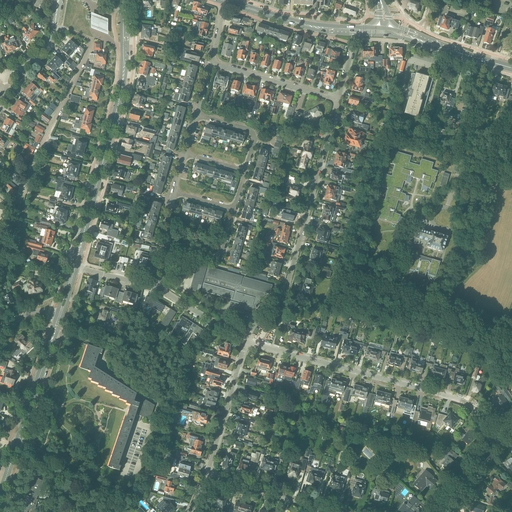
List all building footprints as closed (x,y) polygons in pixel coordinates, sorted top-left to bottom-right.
[(20,0),(0,0),(0,8),(16,14),(20,0)] [(177,9),(180,0),(173,0),(172,4),(171,7),(175,8),(177,9)] [(409,0),(409,1),(407,6),(410,7),(410,8),(412,9),(412,10),(416,11),(416,12),(417,12),(418,11),(419,10),(418,10),(420,4),(414,1),(414,0),(413,0),(412,0),(412,1),(409,0)] [(198,15),(201,5),(195,3),(192,11),(195,12),(195,14),(193,14),(193,17),(197,18),(198,15)] [(205,7),(201,5),(198,15),(197,18),(201,19),(203,14),(206,15),(208,9),(205,7)] [(343,12),(355,16),(357,10),(345,5),(345,6),(343,6),(342,8),(344,8),(343,12)] [(489,12),(488,16),(486,21),(486,20),(484,27),(488,28),(483,42),(490,44),(491,40),(494,41),(497,31),(491,29),(495,18),(494,18),(495,14),(489,12)] [(109,20),(92,13),(92,29),(109,36),(109,20)] [(447,18),(444,17),(443,18),(440,16),(437,26),(441,27),(440,28),(441,28),(442,29),(443,29),(444,29),(448,30),(448,29),(449,29),(452,28),(458,29),(460,22),(453,20),(454,17),(448,15),(447,18)] [(191,27),(207,31),(208,27),(209,25),(201,22),(200,26),(196,25),(194,25),(193,27),(191,27)] [(464,30),(467,31),(465,36),(471,38),(471,37),(472,37),(474,30),(474,29),(473,30),(471,29),(472,25),(466,23),(466,24),(464,30)] [(33,28),(28,33),(33,37),(40,31),(33,24),(31,26),(33,28)] [(259,24),(257,32),(262,34),(261,37),(265,38),(266,35),(278,38),(277,41),(280,43),(281,40),(287,41),(289,33),(259,24)] [(207,31),(191,27),(191,30),(195,31),(193,36),(202,38),(202,36),(206,37),(207,35),(206,35),(207,31)] [(235,28),(230,27),(229,33),(237,35),(240,36),(241,35),(241,32),(242,30),(235,28)] [(477,30),(474,29),(474,30),(472,37),(477,39),(479,33),(482,34),(483,29),(478,27),(477,30)] [(501,48),(511,52),(511,50),(511,31),(507,30),(501,48)] [(33,37),(28,33),(24,37),(28,42),(33,37)] [(10,38),(9,38),(8,35),(7,36),(8,39),(7,39),(13,51),(19,48),(15,39),(11,41),(10,38)] [(295,35),(292,44),(298,46),(301,37),(295,35)] [(4,37),(5,40),(7,43),(3,45),(2,43),(0,44),(0,47),(2,53),(6,51),(7,54),(13,51),(7,39),(6,37),(4,37)] [(312,41),(306,39),(303,48),(307,49),(306,51),(311,53),(314,47),(311,46),(312,41)] [(65,45),(72,52),(75,49),(76,50),(78,47),(76,45),(75,46),(70,41),(68,43),(67,43),(65,45)] [(233,41),(233,43),(230,42),(229,46),(224,44),(221,54),(224,55),(224,56),(229,57),(231,50),(234,50),(236,43),(236,42),(233,41)] [(94,50),(96,51),(101,51),(102,43),(94,42),(93,50),(94,50)] [(191,49),(194,50),(194,49),(202,50),(203,44),(195,42),(195,43),(193,42),(191,49)] [(247,42),(246,45),(245,49),(240,48),(239,51),(239,52),(237,51),(236,54),(238,54),(237,59),(244,61),(246,52),(246,51),(249,51),(251,43),(247,42)] [(317,61),(322,63),(325,54),(322,53),(325,44),(318,42),(315,50),(319,51),(318,54),(321,55),(320,58),(319,57),(317,61)] [(72,52),(65,45),(63,48),(64,49),(62,51),(66,55),(65,57),(68,59),(71,55),(70,55),(72,52)] [(156,48),(144,46),(143,45),(140,55),(152,57),(153,51),(155,52),(156,48)] [(261,55),(262,52),(263,47),(261,46),(259,51),(260,51),(259,53),(252,50),(251,53),(250,58),(251,58),(249,62),(256,64),(259,55),(259,54),(261,55)] [(183,48),(182,51),(186,52),(185,58),(186,58),(186,61),(191,63),(192,60),(198,61),(200,55),(191,53),(191,50),(183,48)] [(330,56),(339,58),(340,53),(340,52),(332,50),(329,49),(326,49),(325,54),(328,55),(330,56)] [(93,55),(90,54),(88,59),(89,59),(89,61),(93,62),(93,63),(97,63),(97,61),(101,62),(101,63),(105,64),(106,55),(96,54),(96,55),(93,55)] [(267,68),(270,57),(264,55),(261,66),(262,66),(262,67),(264,67),(267,68)] [(51,61),(58,68),(63,64),(56,57),(54,59),(53,58),(51,61)] [(69,59),(67,62),(71,65),(74,69),(77,66),(73,62),(72,63),(69,59)] [(279,59),(278,62),(275,61),(272,69),(279,71),(281,63),(281,62),(282,60),(279,59)] [(294,61),(293,60),(290,60),(289,65),(286,64),(284,72),(290,74),(292,66),(293,62),(294,61)] [(60,78),(54,73),(58,68),(51,61),(48,63),(49,64),(47,66),(52,70),(49,73),(51,75),(52,77),(53,76),(58,81),(59,80),(60,78)] [(149,68),(150,64),(142,61),(140,68),(148,70),(149,68)] [(187,71),(195,74),(197,67),(197,65),(190,63),(190,65),(189,65),(188,69),(187,69),(187,71)] [(138,74),(146,76),(146,79),(154,81),(155,78),(153,77),(153,75),(154,75),(154,72),(150,71),(148,70),(140,68),(138,74)] [(304,70),(298,68),(297,68),(296,68),(294,75),(295,75),(295,76),(301,78),(302,74),(303,74),(304,70)] [(315,71),(314,71),(314,69),(310,68),(306,79),(312,81),(315,71)] [(334,78),(335,73),(335,71),(327,69),(326,74),(324,73),(321,72),(320,75),(333,78),(334,78)] [(184,77),(194,79),(195,74),(187,71),(186,71),(184,77)] [(48,78),(41,72),(37,77),(43,82),(43,83),(48,78)] [(93,83),(100,85),(101,85),(103,77),(99,76),(100,73),(95,72),(93,76),(94,77),(93,83)] [(416,74),(413,73),(408,91),(407,95),(406,95),(402,112),(405,113),(405,114),(410,116),(411,115),(413,115),(413,116),(418,118),(418,117),(422,118),(427,102),(426,102),(428,95),(428,96),(433,79),(430,78),(430,77),(424,76),(424,77),(422,76),(422,75),(417,74),(416,74)] [(324,84),(330,86),(331,81),(332,82),(333,78),(320,75),(317,74),(316,78),(319,78),(318,81),(320,82),(320,83),(323,84),(323,82),(324,83),(324,84)] [(52,77),(51,75),(48,79),(52,82),(54,84),(56,81),(55,79),(52,77)] [(217,85),(220,85),(222,77),(217,75),(216,78),(214,85),(213,88),(215,89),(217,85)] [(194,79),(184,77),(183,83),(184,83),(192,85),(194,79)] [(356,78),(354,84),(365,87),(367,81),(364,80),(356,78)] [(146,79),(145,81),(138,80),(136,88),(144,89),(144,90),(145,90),(147,89),(148,86),(153,87),(154,84),(156,85),(157,82),(154,81),(146,79)] [(234,81),(230,94),(234,95),(235,91),(238,92),(240,83),(234,81)] [(192,85),(184,83),(181,82),(180,85),(183,86),(183,89),(190,91),(192,85)] [(28,88),(27,89),(34,94),(37,97),(43,89),(41,87),(38,90),(38,89),(35,86),(36,85),(34,83),(33,85),(31,83),(29,86),(27,87),(28,88)] [(100,85),(93,83),(91,83),(90,84),(89,85),(89,86),(89,88),(89,89),(91,90),(98,92),(100,85)] [(365,87),(354,84),(353,84),(352,90),(362,93),(362,96),(368,97),(369,95),(365,93),(367,87),(365,87)] [(491,86),(488,95),(497,98),(501,85),(498,84),(498,85),(495,84),(494,87),(491,86)] [(248,97),(248,95),(251,86),(248,85),(248,86),(245,85),(243,94),(245,94),(244,96),(248,97)] [(506,100),(509,91),(506,90),(507,87),(504,86),(504,85),(501,85),(497,98),(498,98),(498,96),(504,97),(503,99),(506,100)] [(254,108),(256,103),(254,102),(256,97),(255,97),(257,88),(254,87),(254,86),(252,86),(251,86),(248,95),(248,97),(247,101),(252,102),(249,112),(252,113),(253,110),(254,108)] [(178,94),(181,95),(189,97),(190,91),(183,89),(180,88),(178,94)] [(35,100),(35,99),(37,98),(37,97),(34,94),(27,89),(23,93),(29,99),(30,99),(31,100),(33,102),(35,100)] [(91,90),(89,89),(87,89),(85,97),(89,98),(89,99),(92,100),(92,99),(96,100),(98,92),(91,90)] [(273,93),(268,91),(265,101),(269,102),(269,100),(271,101),(273,93)] [(452,95),(443,92),(441,101),(446,103),(442,118),(447,120),(446,122),(454,125),(457,116),(452,114),(455,104),(450,103),(452,95)] [(181,95),(175,93),(173,100),(175,101),(175,102),(180,103),(181,101),(187,103),(189,97),(181,95)] [(282,106),(286,94),(283,94),(279,93),(276,104),(274,103),(273,108),(271,113),(271,114),(272,114),(272,115),(274,115),(276,115),(277,109),(278,107),(279,107),(279,105),(282,106)] [(286,94),(282,106),(288,108),(285,116),(289,117),(292,108),(289,107),(290,105),(292,97),(289,96),(288,95),(286,94)] [(435,107),(439,96),(434,95),(431,105),(435,107)] [(371,99),(364,97),(363,100),(350,97),(348,103),(362,107),(363,100),(370,102),(371,99)] [(15,105),(22,110),(26,112),(31,104),(25,100),(24,103),(18,100),(15,105)] [(22,110),(15,105),(11,111),(19,116),(22,110)] [(178,106),(176,113),(184,115),(185,109),(178,106)] [(322,115),(317,107),(309,112),(309,110),(302,115),(296,112),(293,120),(297,122),(298,120),(299,121),(299,122),(303,119),(311,115),(314,119),(322,115)] [(84,115),(92,118),(94,110),(89,108),(89,110),(86,109),(84,115)] [(141,112),(137,111),(132,110),(130,118),(139,120),(141,112)] [(153,113),(150,112),(146,111),(145,118),(152,120),(153,113)] [(353,112),(350,120),(352,120),(352,122),(359,124),(361,124),(363,119),(364,114),(362,114),(354,111),(353,111),(353,113),(353,112)] [(184,115),(176,113),(174,119),(182,121),(184,115)] [(43,114),(41,117),(48,123),(50,119),(43,114)] [(80,122),(82,122),(90,124),(92,118),(84,115),(84,116),(81,115),(80,122)] [(4,124),(12,129),(15,123),(7,118),(4,124)] [(92,125),(90,124),(82,122),(80,129),(85,130),(85,133),(89,134),(92,125)] [(12,129),(4,124),(1,130),(9,134),(12,129)] [(44,130),(36,125),(34,129),(42,133),(44,130)] [(134,138),(135,135),(136,131),(140,132),(141,129),(137,128),(137,127),(128,125),(126,132),(129,133),(129,136),(134,138)] [(211,135),(214,127),(207,125),(205,133),(204,133),(204,134),(203,136),(210,138),(211,137),(211,135)] [(144,126),(143,131),(158,135),(159,130),(157,129),(144,126)] [(214,127),(211,135),(211,137),(214,138),(215,136),(218,136),(220,128),(214,127)] [(226,130),(220,128),(218,136),(220,137),(219,140),(223,141),(226,130)] [(347,136),(353,137),(353,138),(359,139),(360,135),(363,136),(363,135),(364,133),(363,133),(349,129),(347,136)] [(169,136),(177,138),(178,133),(171,131),(168,130),(166,136),(169,136)] [(232,132),(226,130),(223,141),(227,142),(227,139),(230,140),(232,132)] [(35,134),(37,135),(34,142),(38,144),(42,138),(43,135),(36,131),(35,134)] [(232,132),(230,140),(232,141),(232,143),(235,144),(238,134),(232,132)] [(238,134),(235,144),(239,145),(240,143),(243,144),(245,136),(238,134)] [(347,136),(346,135),(344,143),(355,146),(355,147),(358,148),(358,147),(360,148),(362,140),(359,139),(353,138),(353,137),(347,136)] [(177,138),(169,136),(167,143),(175,145),(177,138)] [(0,146),(4,149),(8,144),(9,142),(7,140),(5,142),(3,141),(0,138),(0,146)] [(303,141),(303,142),(303,143),(304,144),(303,148),(304,148),(303,152),(312,154),(312,155),(313,151),(313,150),(310,149),(310,148),(311,148),(312,145),(311,145),(312,140),(306,138),(305,139),(304,139),(303,140),(303,141)] [(72,145),(72,146),(84,149),(86,142),(79,140),(76,139),(74,146),(72,145)] [(154,145),(143,142),(134,140),(133,142),(124,139),(122,146),(131,149),(132,145),(135,145),(135,143),(148,147),(145,158),(150,159),(152,153),(153,150),(154,145)] [(175,145),(167,143),(162,141),(161,145),(166,146),(166,148),(173,151),(175,145)] [(26,144),(24,148),(32,153),(35,149),(26,144)] [(82,155),(84,149),(72,146),(71,152),(82,155)] [(259,155),(267,158),(269,158),(270,154),(268,153),(269,151),(261,149),(259,155)] [(406,182),(408,177),(409,176),(412,177),(414,170),(415,170),(417,165),(409,163),(411,156),(392,150),(388,163),(395,165),(392,174),(399,176),(398,180),(404,182),(404,181),(406,182)] [(337,151),(335,159),(345,161),(346,158),(349,159),(350,157),(348,156),(348,155),(343,154),(343,153),(337,151)] [(298,159),(296,167),(304,169),(306,162),(307,162),(308,159),(307,159),(307,158),(308,158),(310,159),(311,158),(312,155),(312,154),(303,152),(302,157),(301,160),(298,159)] [(142,157),(132,154),(131,159),(119,156),(117,163),(129,166),(130,162),(133,163),(134,160),(140,162),(142,157)] [(267,158),(259,155),(257,161),(265,164),(267,158)] [(31,159),(26,156),(22,162),(27,165),(31,159)] [(159,162),(161,163),(169,165),(171,158),(163,156),(162,159),(161,158),(159,162)] [(335,159),(333,166),(339,168),(339,167),(344,168),(348,169),(349,163),(345,161),(335,159)] [(422,185),(430,189),(432,183),(435,183),(436,178),(435,178),(436,177),(437,177),(438,171),(432,169),(434,163),(421,159),(419,166),(417,165),(415,170),(414,170),(412,177),(420,180),(421,179),(423,180),(422,185)] [(265,164),(257,161),(255,167),(263,170),(265,164)] [(68,169),(77,172),(79,165),(69,162),(68,165),(69,165),(68,169)] [(169,165),(161,163),(160,169),(167,171),(169,165)] [(200,173),(202,165),(196,164),(194,171),(200,173)] [(202,165),(200,173),(206,175),(209,167),(202,165)] [(209,167),(206,175),(209,176),(208,177),(212,179),(215,169),(209,167)] [(272,175),(268,174),(262,173),(263,170),(255,167),(254,173),(262,176),(267,177),(271,178),(272,175)] [(77,172),(68,169),(65,168),(64,173),(66,173),(65,176),(68,176),(67,178),(73,180),(73,178),(75,178),(77,172)] [(167,171),(160,169),(158,175),(166,177),(167,171)] [(221,171),(215,169),(212,179),(216,180),(216,178),(219,179),(221,171)] [(128,173),(117,170),(117,171),(116,171),(114,175),(115,176),(126,179),(128,180),(131,172),(133,173),(135,174),(136,171),(133,171),(129,170),(128,173)] [(221,171),(219,179),(221,179),(220,182),(224,183),(227,173),(221,171)] [(345,176),(332,172),(331,175),(330,178),(339,181),(338,183),(341,184),(343,178),(350,180),(352,175),(346,173),(345,176)] [(233,182),(232,181),(234,175),(227,173),(224,183),(228,184),(232,185),(231,187),(235,188),(237,182),(233,180),(233,182)] [(262,176),(254,173),(252,179),(260,182),(262,176)] [(446,188),(450,175),(444,173),(440,186),(446,188)] [(166,177),(158,175),(155,174),(154,178),(155,178),(154,180),(156,181),(164,183),(166,177)] [(282,182),(281,184),(285,185),(287,176),(280,174),(279,181),(282,182)] [(405,202),(406,195),(400,192),(400,190),(401,190),(404,182),(398,180),(399,176),(392,174),(391,176),(385,174),(381,187),(388,189),(385,197),(390,199),(390,200),(398,202),(398,201),(405,202)] [(12,181),(10,184),(16,190),(19,187),(18,186),(21,183),(18,180),(21,178),(17,175),(12,181)] [(61,180),(61,181),(60,184),(58,191),(62,192),(71,195),(73,188),(71,188),(72,183),(61,180)] [(164,183),(156,181),(154,180),(153,183),(155,183),(155,186),(162,189),(164,183)] [(117,195),(121,196),(123,188),(113,185),(111,192),(117,194),(117,195)] [(138,188),(134,187),(126,185),(126,188),(131,189),(131,191),(137,193),(137,192),(139,192),(140,189),(138,189),(138,188)] [(328,185),(326,192),(335,194),(340,196),(341,196),(342,191),(349,193),(351,193),(352,189),(341,186),(338,185),(337,187),(334,186),(328,185)] [(8,193),(6,195),(10,199),(15,194),(17,191),(16,190),(11,186),(9,188),(12,191),(9,194),(8,193)] [(155,186),(154,187),(153,186),(151,192),(153,193),(161,195),(162,189),(155,186)] [(287,186),(284,197),(291,199),(292,196),(297,197),(300,188),(291,186),(291,187),(287,186)] [(254,189),(250,188),(248,194),(256,196),(256,193),(263,193),(263,192),(265,192),(266,189),(258,187),(257,189),(254,189)] [(58,192),(56,200),(66,202),(67,201),(69,202),(71,195),(62,192),(58,191),(58,192)] [(326,192),(324,199),(330,200),(335,201),(337,201),(338,202),(340,196),(335,194),(326,192)] [(256,196),(248,194),(246,200),(254,202),(256,196)] [(400,215),(397,214),(394,213),(394,210),(395,210),(398,202),(390,200),(390,199),(385,197),(384,200),(378,198),(374,210),(381,212),(379,219),(384,220),(386,220),(386,221),(391,222),(392,222),(397,223),(400,215)] [(246,200),(244,206),(252,208),(254,202),(246,200)] [(150,201),(148,207),(159,210),(161,204),(153,202),(150,201)] [(106,207),(105,210),(106,210),(117,213),(117,210),(118,210),(122,211),(122,210),(123,208),(123,207),(124,207),(132,209),(132,210),(133,206),(118,202),(117,206),(108,204),(107,207),(106,207)] [(189,213),(191,204),(185,202),(182,212),(185,213),(185,212),(189,213)] [(191,204),(189,213),(188,213),(192,214),(192,213),(195,214),(197,206),(191,204)] [(55,206),(52,214),(66,218),(67,214),(66,214),(67,212),(64,211),(65,209),(55,206)] [(204,208),(197,206),(195,214),(197,214),(197,216),(201,218),(204,208)] [(244,206),(243,212),(250,214),(253,215),(254,213),(251,211),(252,208),(244,206)] [(324,206),(323,213),(333,215),(335,216),(336,216),(337,212),(337,210),(335,209),(333,209),(333,208),(326,206),(324,206)] [(159,210),(148,207),(151,208),(149,215),(157,217),(159,210)] [(210,209),(204,208),(201,218),(205,219),(205,217),(207,217),(210,209)] [(210,209),(207,217),(210,218),(209,220),(213,221),(216,211),(210,209)] [(218,212),(216,211),(213,221),(217,222),(216,224),(220,225),(221,221),(220,221),(221,217),(224,218),(225,214),(222,213),(220,212),(220,211),(218,210),(218,212)] [(285,210),(284,213),(283,217),(290,219),(289,221),(292,222),(295,213),(290,212),(285,210)] [(250,214),(243,212),(241,218),(248,221),(250,214)] [(323,213),(321,219),(322,219),(322,220),(329,222),(330,221),(332,222),(333,222),(334,222),(336,216),(335,216),(333,215),(323,213)] [(66,218),(52,214),(54,215),(52,222),(63,225),(64,222),(65,222),(66,218)] [(147,220),(146,227),(153,229),(155,222),(147,220)] [(101,222),(99,228),(108,231),(108,230),(111,231),(110,236),(116,238),(118,231),(112,229),(113,225),(110,224),(109,224),(101,222)] [(47,226),(39,224),(37,223),(36,228),(41,229),(40,230),(41,230),(40,236),(41,236),(52,239),(54,233),(49,231),(51,226),(47,225),(47,226)] [(240,226),(240,227),(239,226),(237,233),(247,236),(248,230),(251,230),(252,226),(243,224),(242,226),(240,226)] [(277,228),(276,234),(288,237),(291,227),(283,225),(282,232),(279,231),(280,229),(277,228)] [(316,229),(316,233),(317,234),(318,235),(318,234),(327,236),(328,233),(331,234),(332,231),(332,229),(331,228),(329,228),(327,227),(326,229),(320,227),(320,228),(319,227),(318,229),(316,229)] [(431,232),(430,234),(423,232),(423,231),(418,229),(415,238),(413,243),(419,245),(420,240),(428,242),(426,247),(442,252),(447,237),(431,232)] [(152,234),(141,232),(139,239),(132,238),(131,241),(140,243),(140,240),(142,240),(142,238),(150,240),(151,238),(152,238),(153,235),(152,235),(152,234)] [(237,233),(235,239),(243,241),(245,241),(247,236),(237,233)] [(288,237),(276,234),(275,236),(278,237),(277,241),(279,241),(279,242),(286,244),(288,237)] [(318,235),(316,241),(327,244),(327,243),(329,244),(330,241),(328,241),(329,237),(327,236),(318,234),(318,235)] [(52,239),(41,236),(39,243),(42,244),(50,246),(52,239)] [(243,241),(235,239),(233,245),(241,247),(243,241)] [(42,245),(37,243),(34,242),(28,240),(28,241),(27,241),(26,244),(36,247),(41,248),(42,245)] [(273,251),(275,252),(283,254),(284,253),(284,252),(285,251),(285,250),(285,249),(276,247),(277,244),(266,241),(265,245),(271,247),(270,251),(273,251)] [(98,243),(97,248),(98,249),(98,251),(110,254),(113,244),(109,243),(108,246),(107,246),(104,245),(103,245),(98,243)] [(27,245),(26,248),(33,250),(32,252),(33,252),(32,255),(35,256),(38,257),(37,260),(36,264),(39,265),(45,267),(46,263),(48,256),(44,255),(45,254),(40,253),(41,249),(27,245)] [(233,245),(232,251),(239,253),(241,247),(233,245)] [(311,254),(321,257),(322,254),(324,254),(325,251),(313,248),(312,251),(311,251),(311,253),(311,254)] [(96,252),(94,257),(99,258),(100,259),(103,260),(103,259),(105,260),(104,263),(107,264),(110,254),(98,251),(97,252),(96,252)] [(140,251),(137,261),(149,265),(149,263),(151,263),(152,258),(142,255),(143,252),(140,251)] [(232,251),(230,257),(238,259),(239,253),(232,251)] [(321,257),(311,254),(310,261),(320,264),(322,264),(323,261),(321,261),(320,260),(321,257)] [(418,274),(418,275),(425,277),(426,272),(428,273),(428,274),(428,275),(435,277),(440,262),(417,255),(416,258),(412,256),(408,269),(415,271),(415,270),(418,271),(418,272),(418,273),(418,274)] [(238,259),(230,257),(228,263),(236,265),(237,263),(240,264),(241,260),(238,259)] [(267,258),(264,257),(263,261),(269,262),(269,265),(271,265),(271,269),(279,271),(280,265),(272,262),(270,262),(270,259),(267,258)] [(137,261),(135,269),(138,270),(138,269),(140,269),(140,270),(143,271),(144,271),(148,272),(150,267),(148,267),(149,265),(137,261)] [(230,301),(228,309),(243,313),(244,310),(250,312),(253,309),(253,306),(255,306),(265,294),(265,292),(269,293),(269,294),(272,285),(244,278),(243,279),(242,279),(242,277),(210,268),(205,267),(206,265),(198,263),(190,290),(198,292),(199,289),(202,290),(201,291),(232,300),(231,301),(230,301)] [(279,271),(271,269),(269,275),(277,277),(279,271)] [(306,278),(304,286),(303,286),(302,289),(301,292),(301,293),(310,295),(311,291),(312,288),(306,287),(307,285),(310,286),(310,285),(311,286),(312,284),(313,283),(312,283),(312,280),(306,278)] [(99,288),(99,289),(94,287),(96,281),(89,279),(88,282),(86,288),(85,291),(93,293),(90,301),(95,303),(99,288)] [(32,294),(37,293),(37,292),(41,291),(40,285),(38,286),(37,282),(34,282),(34,281),(30,281),(31,283),(28,283),(29,293),(32,293),(32,294)] [(19,282),(14,285),(11,286),(14,290),(21,286),(19,282)] [(101,290),(99,297),(102,298),(103,296),(109,297),(112,287),(108,286),(108,287),(105,286),(104,291),(101,290)] [(116,288),(112,287),(109,297),(115,299),(114,302),(117,303),(120,295),(117,294),(118,290),(115,289),(116,288)] [(120,295),(117,303),(121,304),(122,301),(128,303),(131,293),(127,291),(127,292),(125,292),(123,296),(120,295)] [(135,294),(131,293),(128,303),(134,305),(133,307),(137,308),(139,301),(136,300),(137,295),(135,295),(135,294)] [(4,297),(7,306),(14,303),(10,294),(4,297)] [(162,311),(165,306),(152,298),(146,296),(144,304),(143,304),(141,310),(144,312),(146,305),(150,306),(160,313),(161,312),(162,311)] [(167,328),(176,313),(165,306),(162,311),(161,312),(166,315),(165,316),(161,324),(160,324),(167,328)] [(100,313),(98,319),(97,322),(107,326),(108,323),(111,314),(109,313),(109,312),(107,312),(107,311),(103,310),(102,314),(100,313)] [(188,331),(193,323),(183,317),(179,323),(178,322),(170,335),(175,339),(182,327),(188,330),(188,331)] [(188,330),(184,337),(181,343),(185,345),(188,340),(193,333),(201,338),(205,331),(193,323),(188,331),(188,330)] [(296,342),(298,332),(294,331),(295,328),(294,328),(295,325),(290,324),(289,327),(292,328),(290,335),(290,337),(289,337),(288,341),(291,342),(292,341),(296,342)] [(298,332),(296,342),(303,344),(304,340),(305,335),(310,337),(312,332),(308,331),(308,334),(302,332),(302,333),(298,332)] [(28,342),(26,344),(22,340),(24,338),(21,335),(15,342),(20,347),(24,343),(24,344),(25,343),(26,345),(28,343),(28,342)] [(329,341),(330,338),(326,337),(326,336),(324,335),(321,346),(327,348),(327,346),(329,341)] [(327,346),(327,348),(334,349),(336,338),(333,337),(333,339),(330,338),(329,341),(327,346)] [(343,352),(349,354),(352,343),(352,342),(344,340),(341,349),(344,350),(343,352)] [(361,353),(362,349),(363,344),(361,343),(353,341),(352,342),(352,343),(349,354),(356,355),(357,351),(361,353)] [(18,348),(16,351),(18,353),(20,351),(24,355),(25,355),(30,349),(32,346),(28,342),(28,343),(26,345),(25,343),(24,344),(24,343),(20,347),(19,349),(18,348)] [(219,347),(217,354),(228,357),(230,350),(229,350),(230,345),(225,344),(224,349),(219,347)] [(367,345),(363,344),(362,349),(365,350),(366,350),(367,350),(365,358),(371,360),(373,351),(374,348),(368,346),(368,347),(366,347),(367,345)] [(88,345),(80,369),(90,372),(88,379),(91,380),(96,381),(95,383),(98,384),(103,386),(102,388),(103,388),(105,389),(110,390),(109,392),(112,393),(117,395),(116,397),(119,398),(124,399),(123,401),(126,402),(131,404),(130,405),(131,405),(127,417),(125,421),(124,420),(121,428),(123,429),(120,436),(119,435),(113,452),(115,452),(112,459),(111,459),(108,467),(120,471),(121,466),(119,466),(118,465),(135,414),(136,415),(141,416),(142,416),(142,417),(150,419),(155,406),(136,394),(136,395),(94,369),(95,368),(99,354),(102,355),(103,350),(88,345)] [(380,353),(373,351),(371,360),(378,361),(380,353)] [(393,366),(396,354),(390,352),(387,364),(393,366)] [(409,353),(408,353),(406,361),(411,362),(409,370),(415,371),(418,361),(418,360),(415,359),(415,358),(415,357),(415,356),(414,356),(413,355),(411,355),(412,354),(409,353)] [(396,354),(393,366),(399,367),(401,359),(402,356),(396,354)] [(431,357),(430,359),(428,367),(433,368),(431,376),(437,377),(439,369),(436,368),(437,365),(434,364),(435,361),(433,360),(434,358),(431,357)] [(227,363),(223,362),(223,361),(216,359),(214,366),(217,367),(226,370),(227,363)] [(262,369),(265,361),(259,359),(256,368),(262,369)] [(271,362),(265,361),(262,369),(269,371),(271,362)] [(418,361),(415,371),(422,373),(425,363),(422,362),(422,361),(420,361),(418,361)] [(452,366),(450,373),(454,374),(452,378),(454,379),(453,382),(456,382),(455,383),(462,385),(464,386),(465,380),(463,380),(465,374),(459,372),(459,371),(458,369),(456,368),(456,365),(454,364),(453,364),(452,364),(452,366)] [(441,365),(439,369),(437,377),(444,379),(446,371),(447,366),(441,365)] [(275,377),(277,378),(277,379),(283,380),(283,379),(286,368),(280,366),(278,371),(277,371),(275,377)] [(477,377),(478,374),(480,368),(478,367),(478,368),(475,367),(472,378),(476,380),(477,378),(477,377)] [(286,368),(283,380),(284,380),(291,381),(292,377),(293,378),(295,369),(291,368),(290,369),(286,368)] [(13,377),(14,372),(5,369),(4,372),(5,373),(3,378),(2,377),(0,383),(4,384),(5,383),(13,386),(13,384),(14,384),(15,378),(13,377)] [(211,371),(204,369),(203,371),(203,373),(212,376),(209,384),(212,385),(213,384),(220,387),(223,380),(218,379),(220,374),(211,371)] [(311,373),(310,373),(309,372),(308,372),(307,372),(306,372),(304,371),(302,378),(301,381),(300,383),(296,382),(295,388),(294,389),(298,390),(300,385),(303,386),(303,385),(309,386),(309,385),(311,378),(309,378),(311,373)] [(323,377),(317,375),(314,387),(311,386),(309,393),(312,394),(315,389),(317,390),(319,390),(320,390),(321,386),(321,385),(321,383),(324,384),(325,381),(322,380),(323,377)] [(259,385),(260,382),(257,381),(248,378),(246,385),(255,387),(256,388),(257,384),(259,385)] [(331,382),(330,386),(325,385),(321,402),(324,403),(329,394),(335,395),(336,392),(339,381),(334,380),(334,379),(332,379),(331,382)] [(478,382),(476,381),(472,391),(479,394),(484,381),(479,379),(478,382)] [(500,392),(503,389),(497,380),(493,383),(500,392)] [(343,382),(339,381),(336,392),(342,394),(344,386),(345,386),(346,382),(344,382),(343,382)] [(358,398),(361,387),(356,386),(356,385),(354,384),(353,388),(351,396),(358,398)] [(361,387),(358,398),(365,399),(367,392),(368,392),(369,388),(366,388),(361,387)] [(207,391),(205,398),(216,401),(217,398),(217,397),(218,393),(210,391),(210,392),(207,391)] [(252,393),(244,391),(243,397),(244,397),(243,398),(247,399),(247,398),(250,399),(250,400),(254,401),(254,400),(256,401),(257,395),(256,394),(252,393)] [(381,404),(384,393),(379,392),(379,391),(376,391),(375,394),(376,394),(374,402),(381,404)] [(384,393),(381,404),(387,406),(390,398),(391,394),(388,394),(384,393)] [(502,415),(508,411),(505,406),(508,403),(502,395),(498,398),(494,401),(496,406),(494,407),(496,411),(498,410),(502,415)] [(406,399),(401,398),(402,397),(399,397),(398,400),(399,400),(397,408),(403,410),(406,399)] [(205,398),(202,407),(206,408),(207,406),(214,408),(214,406),(215,405),(216,403),(216,402),(216,401),(205,398)] [(412,420),(415,411),(415,409),(411,408),(412,404),(413,404),(414,401),(411,400),(411,401),(406,399),(403,410),(403,413),(410,415),(409,419),(412,420)] [(173,410),(179,412),(180,408),(181,406),(181,405),(175,403),(173,410)] [(249,414),(251,416),(252,417),(253,417),(254,416),(255,415),(257,409),(253,408),(242,405),(242,406),(239,405),(238,411),(240,411),(240,412),(249,414)] [(264,412),(270,413),(269,414),(272,415),(272,413),(272,414),(273,409),(265,407),(264,412)] [(428,407),(427,408),(421,407),(420,413),(415,412),(415,411),(412,420),(413,420),(418,421),(417,422),(418,422),(418,420),(427,423),(426,428),(430,429),(432,422),(435,423),(437,416),(436,415),(434,414),(436,409),(428,407)] [(199,413),(195,412),(192,421),(195,422),(195,423),(195,424),(196,424),(197,425),(198,425),(199,425),(199,424),(200,424),(201,422),(206,423),(208,416),(199,413)] [(436,424),(434,427),(437,429),(438,430),(444,422),(451,428),(459,419),(450,412),(447,416),(445,418),(438,416),(436,424)] [(170,420),(168,427),(175,429),(176,426),(176,425),(171,424),(172,420),(170,420)] [(239,420),(237,429),(245,431),(247,425),(246,425),(246,423),(244,422),(244,421),(240,420),(239,420)] [(471,427),(469,425),(465,430),(467,432),(465,435),(462,433),(459,436),(462,438),(468,444),(478,432),(472,427),(471,427)] [(348,435),(350,429),(340,427),(339,433),(348,435)] [(245,431),(237,429),(235,435),(239,436),(239,438),(242,439),(242,437),(243,437),(245,431)] [(189,446),(200,449),(202,442),(196,441),(196,440),(197,440),(198,437),(189,434),(188,438),(191,439),(189,446)] [(200,449),(189,446),(189,447),(188,446),(187,450),(188,450),(187,452),(200,456),(202,450),(200,449)] [(235,456),(235,453),(231,451),(230,455),(229,458),(226,457),(223,467),(229,469),(233,455),(235,456)] [(453,462),(452,461),(454,459),(455,459),(457,456),(452,452),(448,456),(446,454),(438,463),(441,466),(442,464),(447,469),(451,464),(452,465),(454,463),(453,462)] [(244,461),(241,460),(239,469),(240,471),(242,470),(243,470),(247,471),(249,467),(251,461),(250,461),(250,460),(254,461),(253,462),(257,463),(260,454),(256,453),(254,458),(251,457),(246,455),(244,461)] [(171,454),(170,457),(176,459),(175,462),(176,463),(175,467),(178,468),(179,468),(189,471),(191,465),(185,463),(186,461),(187,461),(188,459),(184,458),(176,455),(171,454)] [(271,461),(267,460),(267,459),(263,458),(262,462),(263,462),(261,469),(268,471),(271,461)] [(271,459),(271,461),(268,471),(274,473),(278,460),(275,459),(275,460),(271,459)] [(292,476),(296,477),(299,470),(304,471),(307,461),(302,459),(300,465),(292,462),(292,463),(291,463),(290,466),(291,466),(289,471),(288,471),(288,474),(289,474),(288,475),(289,475),(288,477),(291,478),(292,476)] [(421,492),(426,486),(430,489),(436,481),(433,478),(432,477),(435,473),(424,460),(421,460),(421,468),(422,470),(415,477),(418,479),(413,485),(421,492)] [(169,477),(175,479),(177,474),(179,475),(188,478),(190,471),(189,471),(179,468),(178,472),(177,472),(173,471),(172,474),(170,474),(169,477)] [(316,472),(317,470),(312,468),(311,468),(307,482),(313,484),(316,472)] [(316,472),(313,484),(315,485),(316,484),(319,485),(322,476),(323,477),(325,472),(317,470),(316,472)] [(355,485),(354,488),(353,488),(352,492),(353,492),(352,495),(356,496),(356,498),(359,498),(360,498),(361,498),(363,491),(364,492),(365,491),(365,490),(365,489),(363,489),(365,484),(365,482),(357,480),(354,479),(356,473),(353,472),(349,483),(350,483),(355,485)] [(153,478),(154,479),(165,481),(164,486),(163,486),(162,487),(162,488),(162,489),(163,490),(164,490),(164,491),(164,492),(168,493),(168,492),(173,493),(174,486),(172,486),(174,479),(156,474),(155,474),(154,476),(153,478)] [(335,491),(339,479),(339,476),(333,475),(329,488),(333,489),(333,490),(335,491)] [(495,491),(496,491),(495,490),(497,487),(501,490),(505,485),(503,483),(503,482),(500,479),(496,476),(493,480),(494,480),(490,486),(495,491)] [(342,480),(339,479),(335,491),(336,491),(336,492),(338,492),(339,492),(342,493),(346,479),(343,478),(342,480)] [(40,494),(42,486),(44,482),(36,479),(34,483),(31,482),(27,493),(33,495),(32,498),(37,500),(38,494),(40,495),(40,494)] [(384,505),(385,501),(386,502),(388,495),(389,493),(389,492),(388,492),(387,491),(382,490),(381,491),(380,491),(380,489),(380,488),(373,486),(370,495),(372,496),(373,493),(375,494),(373,501),(384,505)] [(496,502),(497,500),(496,498),(493,498),(498,492),(496,491),(495,491),(490,486),(486,490),(490,493),(489,494),(491,496),(490,497),(488,503),(489,503),(496,505),(498,506),(499,503),(496,502)] [(32,499),(26,497),(25,501),(27,502),(24,511),(33,511),(37,501),(37,500),(32,498),(32,499)] [(163,497),(162,500),(156,507),(159,510),(160,511),(169,511),(170,511),(174,508),(170,504),(172,500),(163,497)] [(224,509),(225,503),(226,500),(218,497),(215,506),(224,509)] [(398,510),(400,511),(399,511),(411,511),(420,502),(413,497),(406,505),(404,504),(398,510)] [(241,511),(244,505),(236,503),(232,511),(241,511)]
